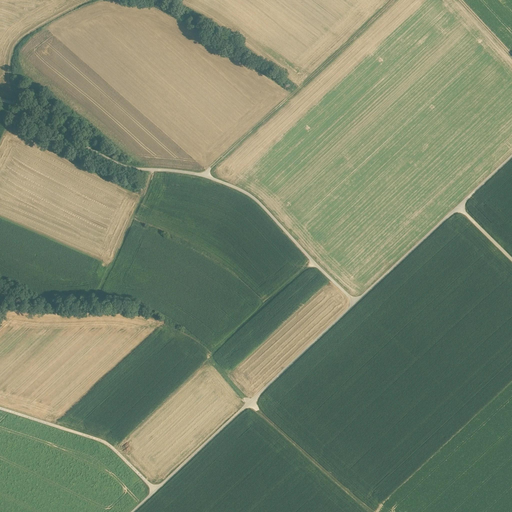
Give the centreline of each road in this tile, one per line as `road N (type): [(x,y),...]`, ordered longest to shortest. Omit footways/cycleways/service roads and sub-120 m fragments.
road 1 (track): [(461,210),(133,511)]
road 2 (track): [(355,303),(242,190),(192,173),(122,165),(0,98)]
road 3 (track): [(313,261),(211,362),(370,511)]
road 4 (track): [(206,176),(394,0)]
road 5 (track): [(154,491),(106,444),(0,409)]
road 6 (track): [(101,292),(153,170)]
